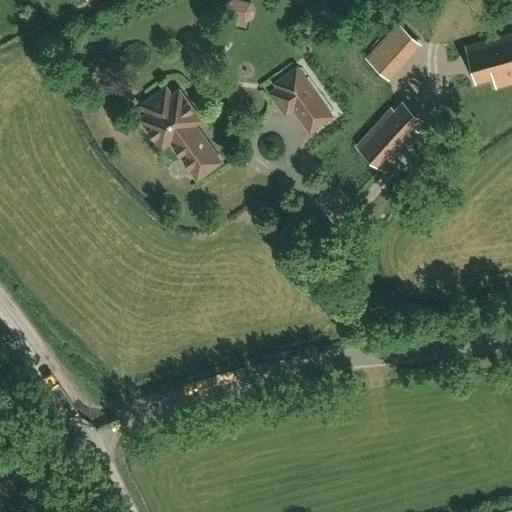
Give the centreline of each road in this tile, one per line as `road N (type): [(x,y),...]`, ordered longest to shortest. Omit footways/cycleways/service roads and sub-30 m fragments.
road 1 (unclassified): [(84,427),(300,372),(511,343)]
road 2 (tertiary): [(84,427),(0,308)]
